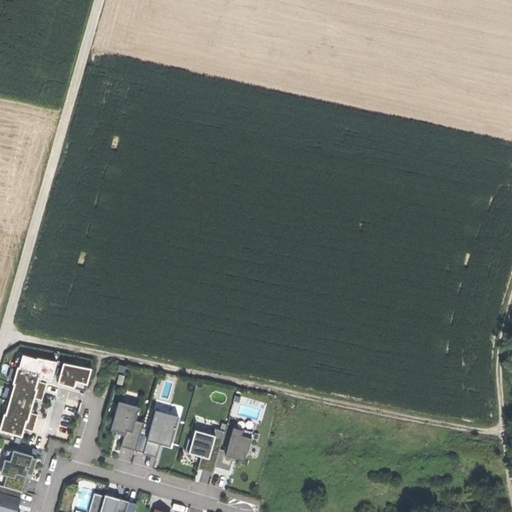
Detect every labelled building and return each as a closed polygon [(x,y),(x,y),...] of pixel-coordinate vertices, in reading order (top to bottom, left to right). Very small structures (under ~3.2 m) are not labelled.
[(1,429),(22,436),(26,420),(28,421),(33,405),(38,389),(36,388),(39,377),(51,381),(57,362),(38,356),(37,359),(24,355),(1,429)] [(91,370),(64,362),(59,382),(74,386),(75,380),(87,383),(91,370)] [(132,431),(135,421),(139,407),(118,402),(110,430),(118,432),(124,434),(126,429),(132,431)] [(146,441),(160,444),(161,440),(171,443),(178,417),(155,410),(146,441)] [(143,423),(135,421),(132,431),(126,429),(124,434),(121,447),(135,451),(143,423)] [(238,459),(243,461),(246,452),(247,453),(251,439),(250,438),(252,432),(242,430),(242,431),(233,428),(227,451),(225,456),(232,458),(238,459)] [(215,429),(213,435),(207,458),(201,457),(200,460),(204,461),(202,470),(212,473),(214,466),(219,449),(224,432),(215,429)] [(192,454),(201,457),(207,458),(213,435),(195,430),(192,440),(188,439),(185,452),(192,454)] [(156,458),(160,444),(146,441),(143,454),(156,458)] [(229,470),(232,458),(225,456),(227,451),(219,449),(214,466),(229,470)] [(32,476),(36,459),(32,458),(28,457),(29,456),(15,453),(12,452),(6,451),(0,471),(7,473),(6,476),(3,486),(0,485),(0,511),(15,511),(14,509),(16,500),(19,501),(25,478),(26,474),(32,476)] [(115,511),(118,502),(104,498),(104,497),(104,496),(93,494),(91,503),(88,511),(115,511)] [(119,502),(118,502),(115,511),(125,511),(128,505),(129,502),(120,499),(119,502)]
